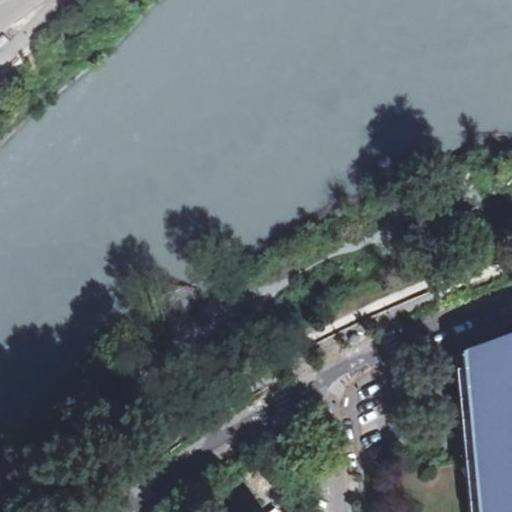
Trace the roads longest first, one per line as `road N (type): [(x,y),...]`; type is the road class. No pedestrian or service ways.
road 1 (residential): [(131,511),(188,464),(321,377)]
road 2 (residential): [(321,377),(511,301)]
road 3 (residential): [(337,511),(321,377)]
